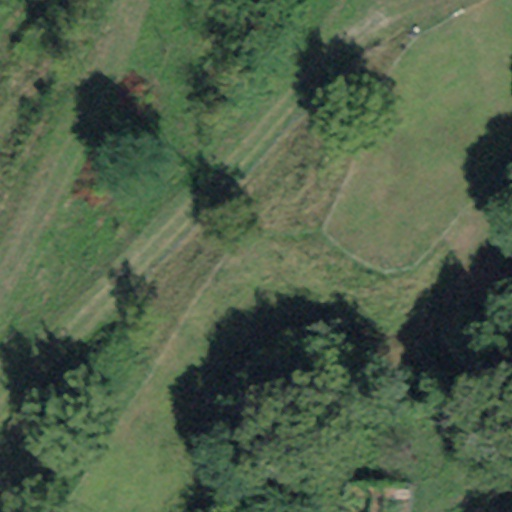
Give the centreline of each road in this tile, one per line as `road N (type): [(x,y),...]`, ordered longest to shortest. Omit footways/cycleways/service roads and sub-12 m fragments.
road 1 (track): [(364,28),(0,399)]
road 2 (track): [(0,300),(113,82),(139,0)]
